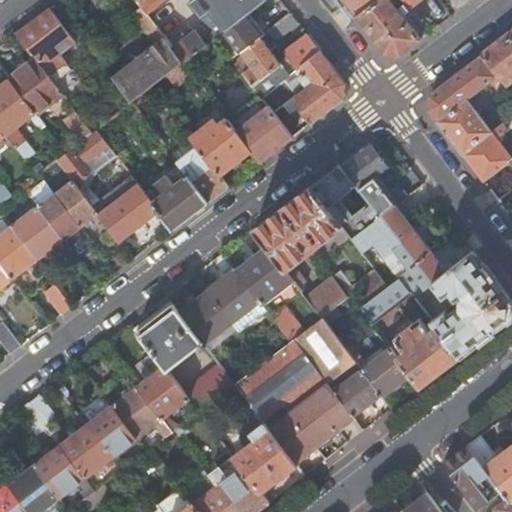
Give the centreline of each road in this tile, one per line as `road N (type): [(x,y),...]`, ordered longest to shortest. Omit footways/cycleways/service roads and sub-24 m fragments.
road 1 (residential): [(382,96),(0,390)]
road 2 (residential): [(511,264),(382,96)]
road 3 (residential): [(508,0),(382,96)]
road 4 (residential): [(407,443),(511,364)]
road 5 (residential): [(382,96),(308,0)]
